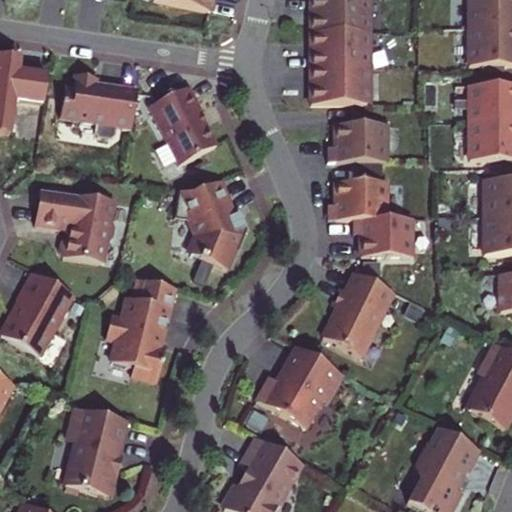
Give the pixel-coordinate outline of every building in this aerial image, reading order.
[(153,0),(153,2),(209,14),(212,0),(153,0)] [(368,17),(367,0),(352,0),(310,0),(310,15),(312,15),(312,36),(365,35),(365,17),(368,17)] [(511,0),(468,0),(468,31),(511,31),(511,0)] [(511,31),(468,31),(468,68),(511,67),(511,31)] [(310,71),(368,71),(368,54),(366,54),(365,35),(312,36),(312,57),(310,57),(310,71)] [(20,60),(0,57),(0,136),(8,137),(13,102),(43,107),(47,78),(18,73),(20,60)] [(368,87),(368,71),(310,71),(310,86),(312,86),(312,107),(366,107),(366,87),(368,87)] [(95,81),(74,78),(72,92),(63,91),(59,120),(80,123),(80,126),(94,128),(93,136),(97,141),(109,142),(114,139),(115,131),(130,133),(136,92),(107,88),(107,90),(94,88),(95,81)] [(511,88),(468,88),(469,126),(511,125),(511,88)] [(201,115),(188,90),(148,110),(179,168),(215,148),(198,116),(201,115)] [(511,125),(469,126),(469,163),(511,162),(511,125)] [(385,165),(384,127),(335,127),(335,150),(327,150),(327,165),(385,165)] [(511,182),(483,183),(483,220),(511,220),(511,182)] [(233,215),(220,184),(190,196),(177,194),(173,221),(190,224),(197,240),(189,258),(226,272),(234,252),(237,254),(246,232),(245,229),(244,227),(239,226),(236,227),(232,216),(233,215)] [(385,223),(385,185),(335,185),(335,207),(327,207),(327,223),(352,223),(356,223),(385,223)] [(114,205),(39,194),(34,227),(69,232),(68,241),(63,244),(62,254),(65,258),(65,260),(105,266),(108,243),(113,240),(115,230),(111,225),(114,205)] [(511,220),(483,220),(483,257),(511,256),(511,220)] [(410,259),(410,222),(385,223),(356,223),(352,223),(352,237),(360,237),(360,259),(410,259)] [(72,298),(31,276),(16,301),(17,303),(21,306),(16,315),(12,316),(0,338),(39,360),(72,298)] [(390,295),(355,277),(346,295),(340,292),(332,309),(338,312),(333,322),(331,322),(322,340),(361,360),(376,328),(375,327),(390,295)] [(511,277),(501,278),(501,298),(499,298),(499,314),(511,314),(511,277)] [(173,292),(142,284),(137,304),(126,302),(120,323),(110,321),(104,341),(115,344),(110,366),(131,371),(130,378),(155,385),(164,350),(156,348),(159,336),(162,337),(173,292)] [(511,357),(493,347),(479,372),(482,380),(465,412),(504,432),(511,416),(511,357)] [(342,378),(294,350),(275,384),(269,380),(255,403),(305,432),(321,404),(326,407),(342,378)] [(0,413),(14,389),(0,381),(0,413)] [(112,473),(125,424),(74,411),(66,444),(75,446),(64,489),(96,497),(97,492),(111,496),(117,474),(112,473)] [(467,475),(478,453),(438,431),(429,447),(427,445),(414,470),(418,484),(406,506),(418,511),(453,511),(459,502),(455,491),(454,491),(460,477),(467,475)] [(298,466),(256,441),(239,469),(246,473),(236,489),(234,487),(222,507),(223,511),(275,511),(291,485),(288,484),(298,466)]
